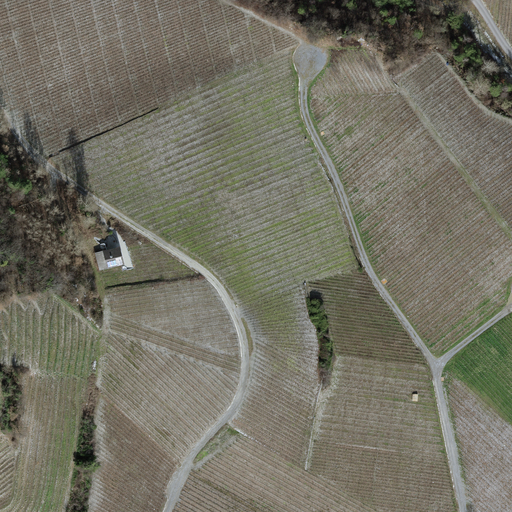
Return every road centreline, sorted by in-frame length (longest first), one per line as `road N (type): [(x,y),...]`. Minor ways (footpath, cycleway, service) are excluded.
road 1 (track): [(168,511),(187,466),(245,393),(241,320),(210,275),(43,162),(0,110)]
road 2 (track): [(463,511),(436,365),(369,269),(340,183),(303,115),(308,61)]
